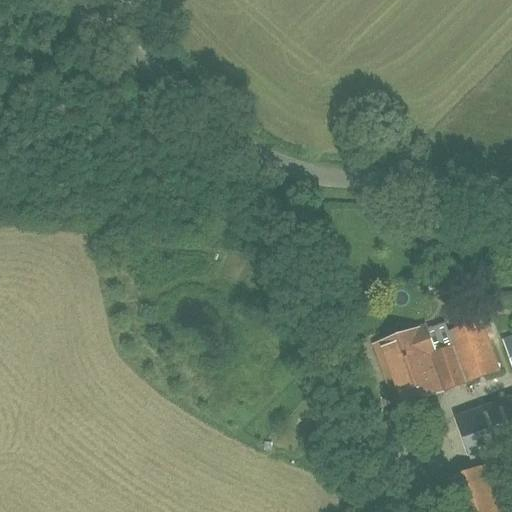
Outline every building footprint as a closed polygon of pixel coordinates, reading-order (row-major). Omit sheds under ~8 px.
[(497,372),(485,340),(478,321),(445,333),(451,348),(433,355),(424,328),(374,346),(397,409),(442,392),(464,383),(464,384),(497,372)] [(511,338),(503,342),(511,365),(511,338)] [(456,405),(478,394),(473,386),(451,397),(456,405)] [(511,446),(511,396),(452,419),(468,462),(511,446)] [(449,511),(506,511),(488,466),(439,484),(449,511)]
